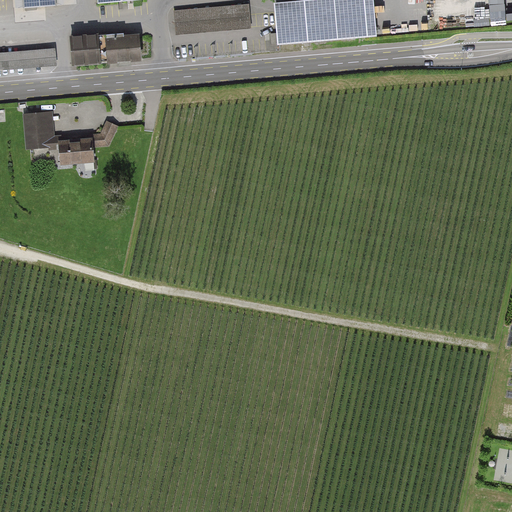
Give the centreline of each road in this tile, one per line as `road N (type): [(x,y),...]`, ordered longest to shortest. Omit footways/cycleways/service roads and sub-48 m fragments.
road 1 (track): [(0,245),(155,289),(511,352)]
road 2 (primary): [(0,93),(511,49)]
